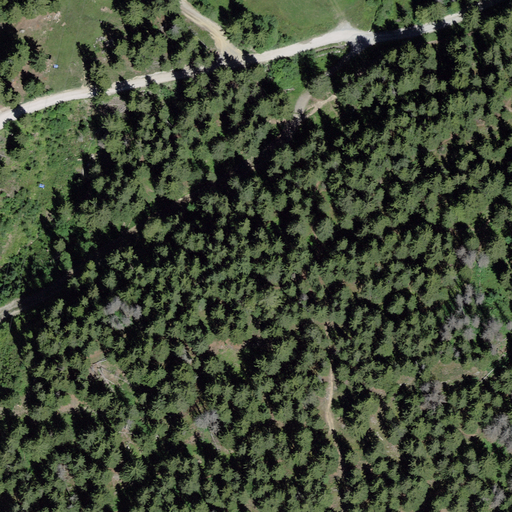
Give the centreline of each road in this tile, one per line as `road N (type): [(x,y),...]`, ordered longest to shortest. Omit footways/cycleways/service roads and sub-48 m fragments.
road 1 (track): [(0,315),(283,148),(304,104),(360,40)]
road 2 (track): [(501,0),(396,39),(330,40),(248,63)]
road 3 (track): [(248,63),(45,103),(0,122)]
